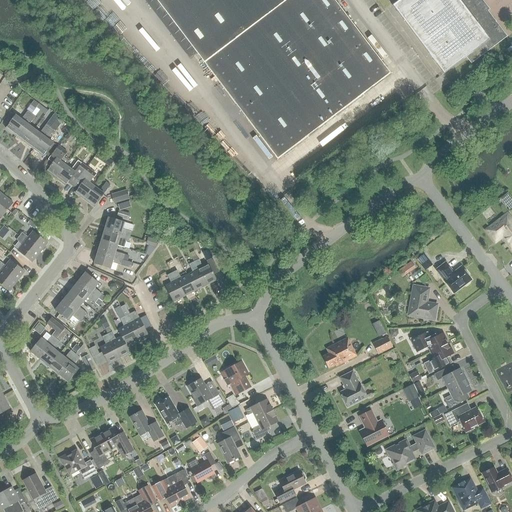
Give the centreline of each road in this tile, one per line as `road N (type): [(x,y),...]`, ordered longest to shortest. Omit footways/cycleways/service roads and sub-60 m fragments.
road 1 (tertiary): [(37,420),(70,416),(219,322),(255,318)]
road 2 (residential): [(0,337),(73,244),(0,154)]
road 3 (tertiary): [(255,318),(288,270),(384,195),(420,179)]
road 4 (residential): [(511,429),(458,320),(500,283)]
road 5 (residential): [(354,511),(511,433)]
road 6 (residential): [(198,511),(274,452),(314,434)]
road 7 (residential): [(500,283),(420,179)]
road 8 (residential): [(314,434),(255,318)]
road 9 (tertiary): [(420,179),(444,147),(511,97)]
